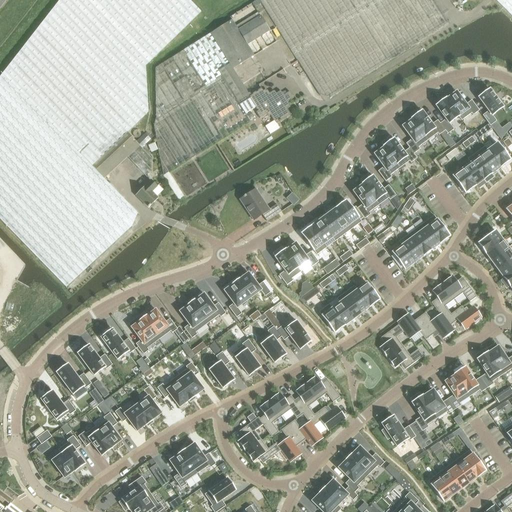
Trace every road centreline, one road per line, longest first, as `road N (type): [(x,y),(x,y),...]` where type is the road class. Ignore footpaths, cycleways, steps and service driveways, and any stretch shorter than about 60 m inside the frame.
road 1 (residential): [(511,80),(475,72),(408,95),(365,130),(327,192),(282,230),(121,297),(69,331),(22,377)]
road 2 (residential): [(453,255),(337,350),(220,410)]
road 3 (residential): [(293,486),(388,397),(501,321)]
road 4 (residential): [(220,410),(94,485),(77,511)]
road 5 (residential): [(220,410),(230,456),(247,475),(293,486)]
